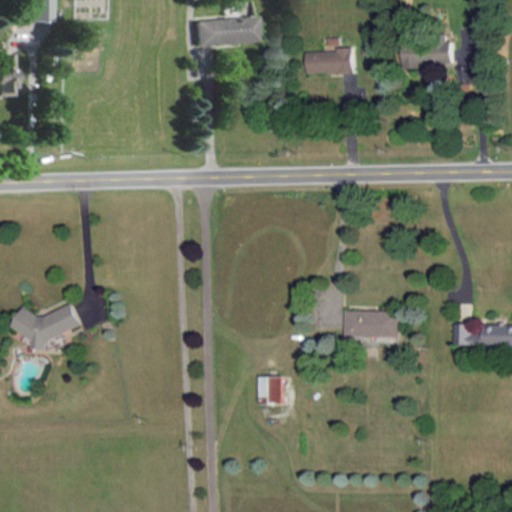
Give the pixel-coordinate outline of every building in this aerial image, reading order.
[(46,0),(23,0),(24,20),(47,19),(46,0)] [(191,44),(253,41),(252,15),(190,18),(191,44)] [(78,46),(96,46),(96,32),(78,33),(78,46)] [(456,63),(456,40),(406,41),(407,64),(456,63)] [(357,48),(310,49),(311,72),(357,71),(357,48)] [(7,53),(0,53),(0,93),(9,94),(7,53)] [(84,324),(75,301),(36,318),(32,309),(19,314),(34,351),(50,344),(47,339),(84,324)] [(402,335),(402,309),(348,308),(348,334),(402,335)] [(456,343),(511,343),(511,322),(487,322),(487,330),(475,330),(475,322),(457,322),(456,343)] [(263,402),(286,402),(285,374),(262,375),(263,402)]
